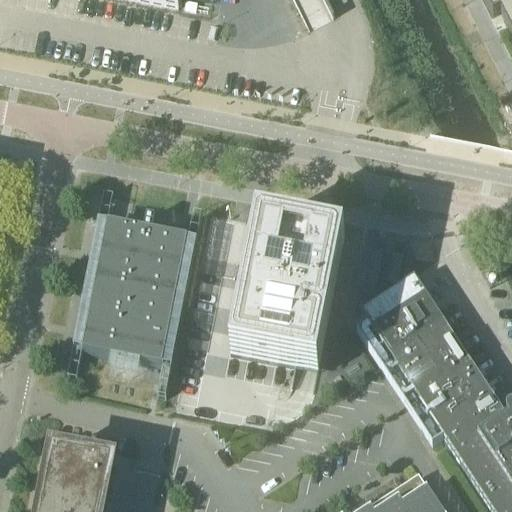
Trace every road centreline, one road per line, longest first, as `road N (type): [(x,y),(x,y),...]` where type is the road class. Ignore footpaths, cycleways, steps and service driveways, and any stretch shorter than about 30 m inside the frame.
road 1 (tertiary): [(63,124),(511,213)]
road 2 (unclassified): [(0,450),(63,124)]
